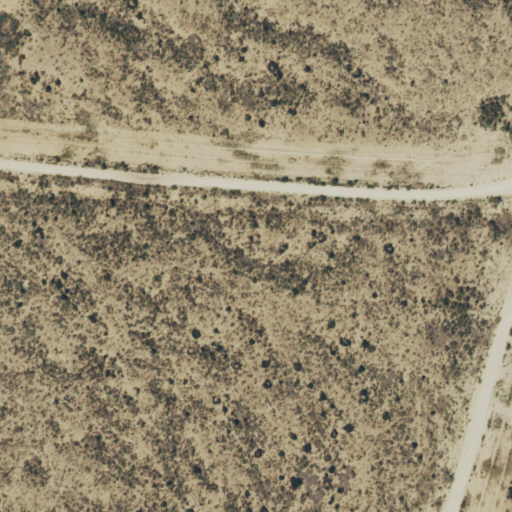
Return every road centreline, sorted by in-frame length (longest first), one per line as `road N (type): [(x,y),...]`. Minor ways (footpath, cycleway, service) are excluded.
road 1 (track): [(0,144),(511,192)]
road 2 (track): [(450,511),(511,284)]
